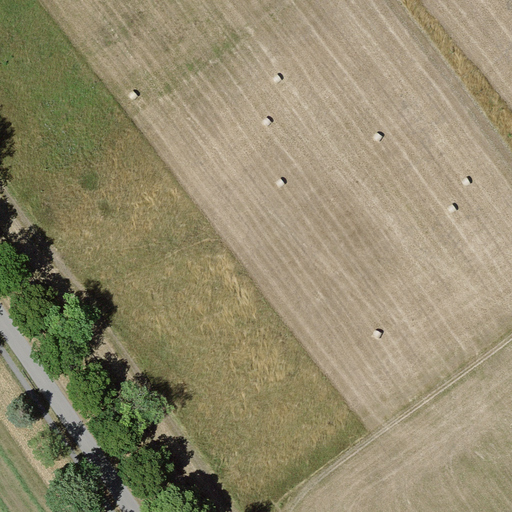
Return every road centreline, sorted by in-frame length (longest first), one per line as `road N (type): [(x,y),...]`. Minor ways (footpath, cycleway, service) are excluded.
road 1 (track): [(511,328),(269,511)]
road 2 (unclassified): [(0,318),(133,511)]
